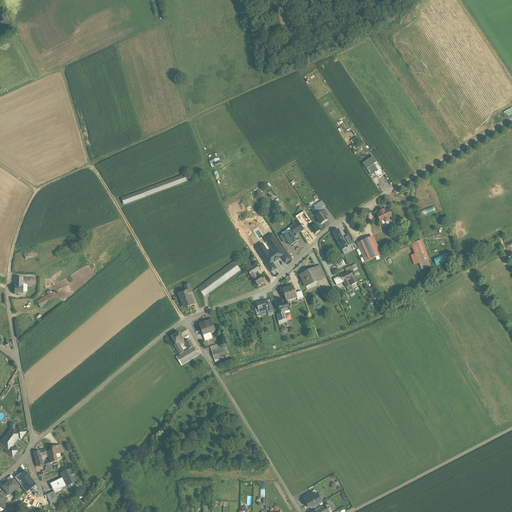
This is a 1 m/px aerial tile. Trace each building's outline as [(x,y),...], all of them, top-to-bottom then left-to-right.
[(285,16),(273,18),(276,36),(287,35),(285,16)] [(372,157),(363,164),(367,170),(374,166),(377,164),(372,157)] [(374,166),(367,170),(371,177),(375,174),(376,174),(376,173),(378,172),(375,168),(374,166)] [(185,176),(121,200),(123,206),(187,182),(185,176)] [(278,205),(283,217),(288,214),(283,203),(278,205)] [(426,215),(436,211),(434,206),(424,209),(426,215)] [(384,211),(380,213),(381,215),(378,216),(381,222),(384,221),(385,223),(389,221),(388,219),(391,218),(388,211),(385,213),(384,211)] [(316,218),(321,225),(328,221),(326,218),(324,216),(323,213),(319,215),(316,218)] [(310,228),(314,235),(320,231),(316,224),(310,228)] [(295,225),(290,228),(293,233),(295,236),(300,233),(295,225)] [(343,239),(338,231),(333,234),(337,243),(342,240),(343,239)] [(285,238),(287,242),(290,246),(299,241),(295,236),(293,233),(285,238)] [(81,236),(68,240),(69,244),(82,241),(81,236)] [(257,248),(268,265),(272,263),(274,261),(275,263),(280,260),(279,258),(281,257),(284,254),(272,236),(266,240),(273,252),(269,255),(262,245),(257,248)] [(370,238),(361,243),(370,261),(379,257),(370,238)] [(422,241),(412,245),(417,257),(426,253),(422,241)] [(245,249),(240,252),(244,257),(249,254),(245,249)] [(35,251),(23,255),(24,260),(36,256),(35,251)] [(285,263),(291,259),(286,252),(284,254),(281,257),(285,263)] [(436,266),(450,260),(447,252),(433,258),(436,266)] [(234,262),(198,289),(204,298),(240,271),(234,262)] [(266,266),(270,273),(276,269),(272,263),(268,265),(266,266)] [(260,276),(257,278),(255,274),(258,272),(260,271),(257,265),(252,268),(248,272),(258,287),(264,283),(260,276)] [(320,267),(316,268),(321,280),(325,278),(320,267)] [(316,268),(300,276),(305,287),(321,280),(316,268)] [(351,272),(341,277),(344,282),(350,279),(354,278),(351,272)] [(344,282),(341,277),(338,278),(335,278),(335,279),(334,280),(337,286),(344,282)] [(35,278),(22,279),(22,286),(22,293),(26,293),(26,285),(34,285),(35,278)] [(14,286),(14,295),(17,295),(17,296),(20,296),(20,295),(22,295),(22,293),(22,286),(14,286)] [(294,287),(288,289),(283,291),(286,301),(287,302),(297,299),(298,299),(296,293),(295,291),(294,287)] [(54,290),(36,300),(39,307),(57,297),(54,290)] [(188,295),(187,292),(178,295),(184,309),(194,305),(189,294),(188,295)] [(257,303),(258,308),(259,312),(267,310),(265,301),(257,303)] [(286,301),(278,303),(279,307),(279,312),(280,314),(281,314),(282,318),(281,318),(282,321),(286,319),(285,316),(291,315),(287,302),(286,301)] [(212,320),(199,325),(203,337),(216,332),(212,320)] [(184,341),(179,333),(171,338),(176,345),(178,344),(184,341)] [(193,347),(189,341),(185,343),(189,350),(193,347)] [(184,353),(178,344),(176,345),(174,346),(180,355),(184,353)] [(189,350),(184,353),(180,355),(177,357),(182,366),(198,356),(193,347),(189,350)] [(218,349),(212,352),(215,361),(219,359),(226,357),(223,348),(218,349)] [(18,427),(16,431),(14,429),(11,429),(0,443),(0,445),(5,450),(8,447),(7,446),(8,444),(12,447),(18,439),(20,440),(26,433),(18,427)] [(12,447),(8,444),(7,446),(8,447),(5,450),(6,451),(5,453),(12,458),(17,451),(12,447)] [(56,446),(50,449),(51,451),(47,452),(47,454),(50,464),(53,463),(56,462),(57,462),(55,455),(59,454),(59,453),(57,446),(56,446)] [(40,455),(35,457),(37,467),(43,465),(40,455)] [(70,470),(63,474),(64,477),(62,478),(66,486),(76,481),(70,470)] [(23,475),(22,473),(15,478),(17,481),(21,486),(21,487),(24,485),(19,479),(23,475)] [(21,487),(26,493),(30,490),(35,486),(31,481),(31,480),(26,473),(23,475),(19,479),(24,485),(21,487)] [(62,478),(50,484),(54,492),(66,486),(62,478)] [(15,483),(12,480),(7,484),(13,492),(18,488),(15,483)] [(13,492),(7,484),(2,488),(4,490),(8,496),(13,492)] [(52,493),(46,496),(50,503),(53,502),(54,504),(57,502),(52,493)] [(311,493),(303,498),(305,502),(313,497),(311,493)] [(316,496),(313,497),(305,502),(306,502),(307,501),(308,504),(308,505),(309,508),(312,509),(319,505),(322,503),(319,498),(318,499),(316,496)] [(36,505),(29,502),(27,507),(37,511),(39,506),(36,505)]
